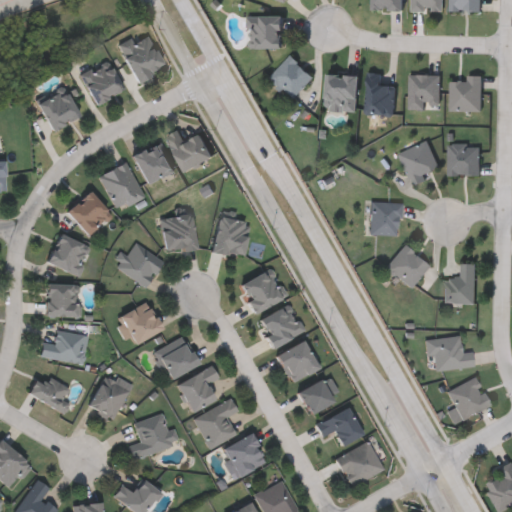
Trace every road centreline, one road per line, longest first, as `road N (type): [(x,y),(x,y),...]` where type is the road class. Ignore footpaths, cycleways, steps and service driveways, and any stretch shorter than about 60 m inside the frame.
road 1 (secondary): [(155,0),(445,511)]
road 2 (residential): [(225,72),(90,147),(41,195),(18,248),(14,336),(0,382)]
road 3 (residential): [(511,378),(502,295),(510,0)]
road 4 (secondary): [(447,459),(260,134)]
road 5 (residential): [(195,294),(222,321),(328,511)]
road 6 (residential): [(509,46),(375,47),(331,24)]
